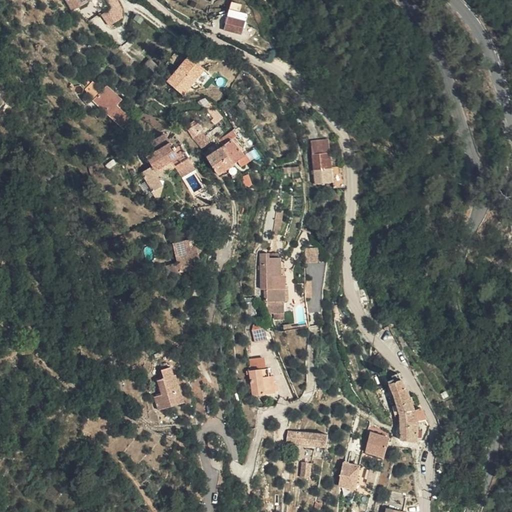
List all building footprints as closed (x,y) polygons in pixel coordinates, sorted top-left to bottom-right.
[(86,0),(68,0),(74,10),(88,2),(86,0)] [(106,0),(111,10),(101,14),(107,26),(125,17),(116,0),(106,0)] [(253,21),(254,17),(255,14),(250,13),(249,15),(241,13),(236,30),(252,35),(256,22),(253,21)] [(186,96),(204,69),(185,56),(166,83),(186,96)] [(123,122),(128,127),(134,120),(113,99),(108,106),(124,121),(123,122)] [(203,146),(205,144),(214,139),(206,127),(198,132),(195,133),(203,146)] [(157,179),(160,177),(170,171),(167,165),(182,157),(178,149),(170,134),(155,142),(160,151),(150,157),(155,166),(151,169),(157,179)] [(232,152),(242,144),(237,137),(231,142),(227,145),(232,152)] [(324,152),(316,153),(319,184),(336,181),(332,139),(323,140),(324,152)] [(315,140),(316,153),(324,152),(323,140),(315,140)] [(182,157),(185,162),(193,158),(186,144),(178,149),(182,157)] [(249,155),(242,144),(232,152),(238,163),(249,155)] [(225,158),(232,152),(227,145),(221,150),(225,158)] [(216,164),(225,158),(221,150),(217,152),(214,149),(210,153),(216,164)] [(235,172),(240,169),(238,163),(232,152),(225,158),(216,164),(224,178),(235,172)] [(167,165),(170,171),(185,162),(182,157),(167,165)] [(237,178),(243,176),(240,169),(235,172),(237,178)] [(157,179),(165,191),(166,187),(160,177),(157,179)] [(199,223),(213,222),(210,207),(198,208),(199,223)] [(195,240),(189,242),(194,262),(201,260),(195,240)] [(194,262),(189,242),(176,246),(181,266),(169,270),(172,278),(196,271),(194,262)] [(268,300),(271,301),(287,301),(288,301),(289,287),(289,277),(286,276),(286,270),(287,259),(284,259),(275,258),(276,254),(275,253),(267,253),(265,289),(269,289),(268,300)] [(287,301),(271,301),(271,312),(287,313),(287,301)] [(187,370),(193,367),(190,359),(184,361),(187,370)] [(246,362),(248,372),(262,369),(260,359),(246,362)] [(262,369),(248,372),(253,396),(275,391),(271,375),(267,375),(265,368),(262,369)] [(163,414),(187,405),(178,378),(177,379),(174,371),(164,374),(167,382),(161,384),(166,399),(159,401),(163,414)] [(403,374),(401,371),(396,375),(397,380),(393,382),(399,404),(392,407),(393,408),(395,408),(396,414),(402,413),(416,409),(415,407),(418,405),(415,396),(412,397),(409,388),(407,389),(403,374)] [(402,413),(402,427),(419,424),(418,417),(422,419),(428,418),(423,409),(422,409),(416,409),(402,413)] [(402,427),(402,429),(402,440),(420,441),(420,436),(419,424),(402,427)] [(286,444),(296,445),(297,433),(287,432),(286,444)] [(386,457),(389,446),(393,437),(372,432),(367,454),(370,455),(370,453),(386,457)] [(307,450),(317,452),(317,447),(315,446),(317,434),(314,434),(297,433),(296,445),(296,449),(300,449),(300,445),(307,446),(307,450)] [(315,446),(317,447),(327,448),(328,435),(317,434),(315,446)] [(355,490),(357,490),(361,477),(363,465),(350,462),(351,451),(347,450),(345,461),(344,461),(341,486),(342,486),(350,488),(349,490),(354,491),(355,490)] [(306,479),(311,480),(311,473),(316,472),(317,464),(302,463),(300,478),(300,482),(306,482),(306,479)]
